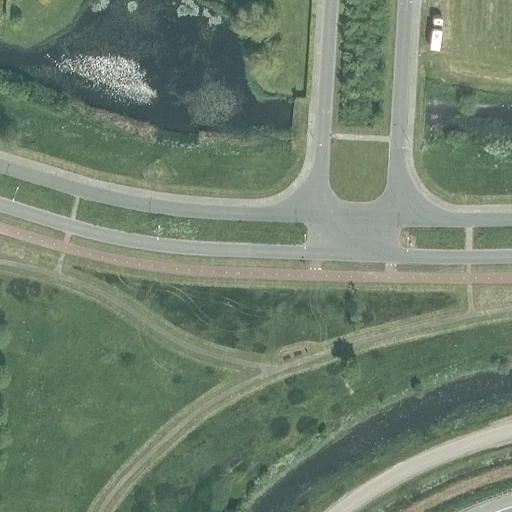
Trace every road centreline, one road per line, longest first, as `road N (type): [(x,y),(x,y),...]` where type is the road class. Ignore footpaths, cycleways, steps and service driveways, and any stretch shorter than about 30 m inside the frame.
road 1 (unclassified): [(316,217),(120,203),(0,168)]
road 2 (unclassified): [(0,206),(146,244),(315,254)]
road 3 (unclassified): [(392,219),(407,0)]
road 4 (unclassified): [(330,0),(316,217)]
road 5 (unclassified): [(340,511),(421,465),(511,432)]
road 6 (unclassified): [(390,256),(511,257)]
road 7 (unclassified): [(511,220),(392,219)]
